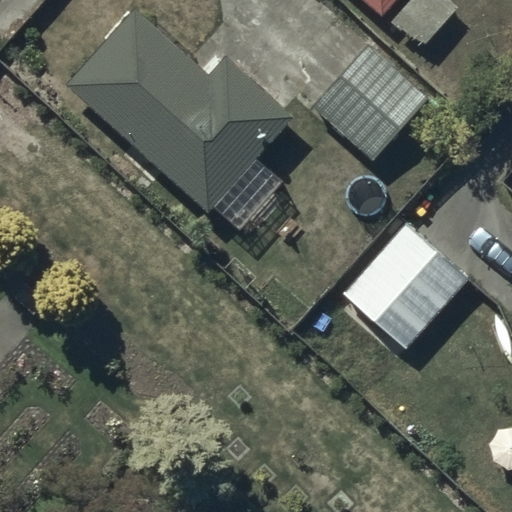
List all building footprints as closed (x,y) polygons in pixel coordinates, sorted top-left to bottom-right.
[(371,0),(385,12),(396,0),(371,0)] [(458,5),(451,0),(409,0),(391,22),(422,48),(458,5)] [(136,6),(67,83),(210,213),(297,117),(228,54),(210,73),(136,6)] [(369,41),(312,103),(375,160),(431,98),(369,41)] [(469,279),(407,224),(346,293),(408,348),(469,279)]
